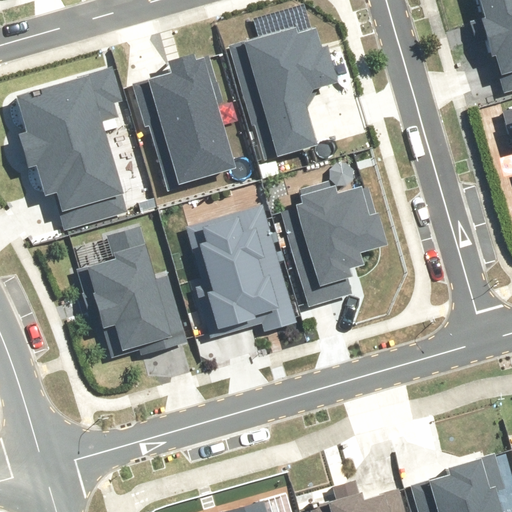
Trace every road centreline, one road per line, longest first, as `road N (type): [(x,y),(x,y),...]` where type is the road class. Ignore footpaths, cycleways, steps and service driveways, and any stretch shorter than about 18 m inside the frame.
road 1 (residential): [(39,464),(490,334)]
road 2 (residential): [(385,0),(490,334)]
road 3 (residential): [(0,46),(152,0)]
road 4 (tertiary): [(0,331),(39,464)]
